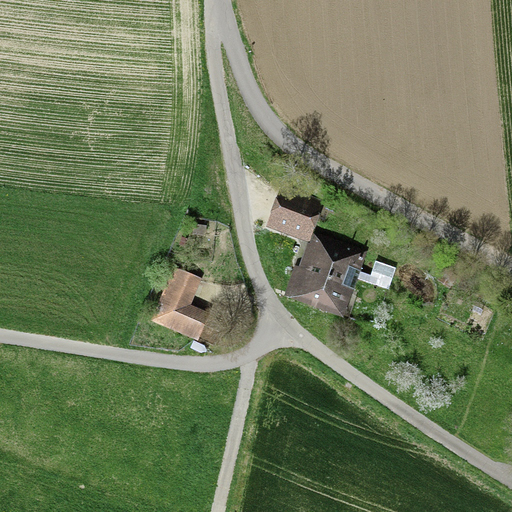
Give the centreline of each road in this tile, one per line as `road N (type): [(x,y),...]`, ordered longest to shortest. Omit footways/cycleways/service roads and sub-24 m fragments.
road 1 (unclassified): [(511,270),(323,173),(266,124),(219,6)]
road 2 (unclassified): [(271,321),(250,266),(236,187),(219,6)]
road 3 (unclassified): [(271,321),(511,484)]
road 4 (unclassified): [(0,341),(124,362),(252,366)]
road 5 (unclassified): [(252,366),(219,511)]
